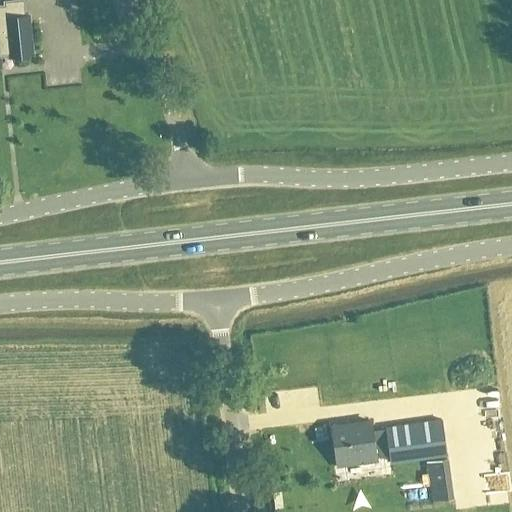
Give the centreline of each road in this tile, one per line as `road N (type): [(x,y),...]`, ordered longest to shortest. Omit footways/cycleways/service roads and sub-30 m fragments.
road 1 (primary): [(511,204),(0,264)]
road 2 (unclassified): [(189,180),(361,181),(511,164)]
road 3 (unclassified): [(511,247),(214,301)]
road 4 (unclassified): [(214,301),(0,304)]
road 5 (unclassified): [(240,511),(214,301)]
road 6 (unclassified): [(0,217),(189,180)]
road 7 (unclassified): [(189,180),(126,0)]
